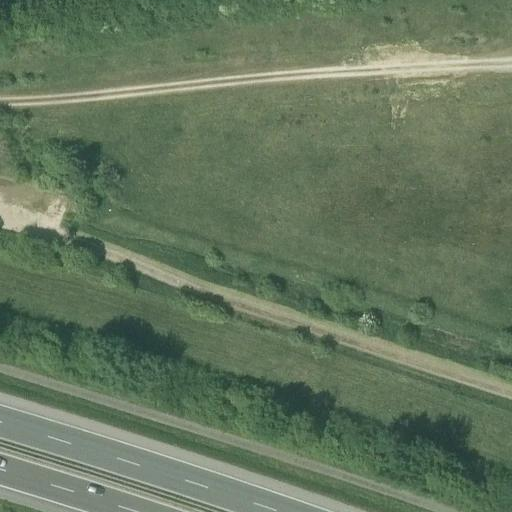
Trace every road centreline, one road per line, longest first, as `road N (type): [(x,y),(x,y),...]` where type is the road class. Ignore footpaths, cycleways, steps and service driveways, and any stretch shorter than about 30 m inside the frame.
road 1 (track): [(0,371),(448,511)]
road 2 (motorway): [(279,511),(0,425)]
road 3 (motorway): [(0,474),(128,511)]
